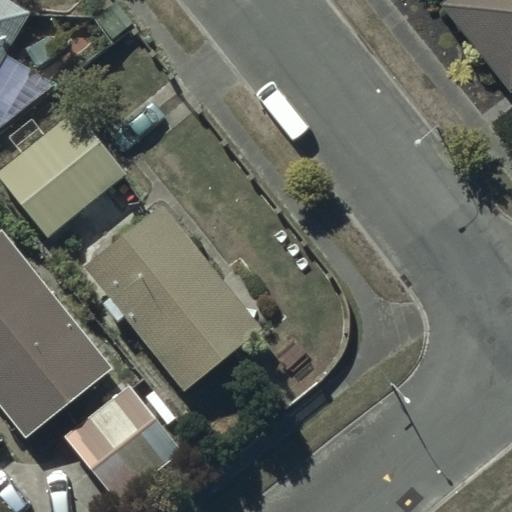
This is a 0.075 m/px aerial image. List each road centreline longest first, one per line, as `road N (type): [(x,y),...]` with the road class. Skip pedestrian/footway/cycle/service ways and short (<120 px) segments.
road 1 (residential): [(511,323),(248,0)]
road 2 (residential): [(360,511),(511,374)]
